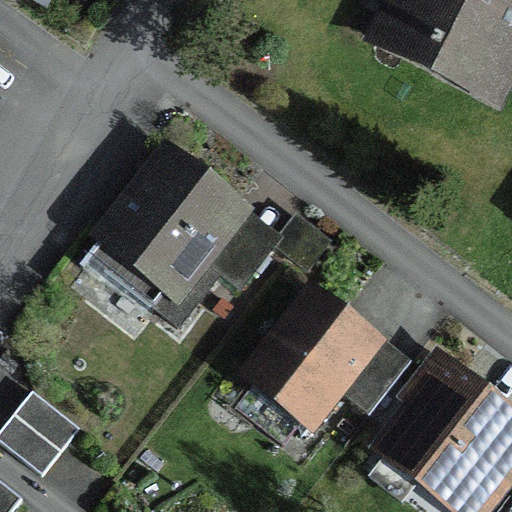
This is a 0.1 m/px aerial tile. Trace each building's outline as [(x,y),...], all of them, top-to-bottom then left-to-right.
[(511,0),(411,0),(399,26),(434,43),(425,61),(496,96),(511,64),(511,0)] [(88,257),(153,307),(170,286),(179,293),(226,234),(218,227),(230,212),(164,160),(88,257)] [(274,246),(290,259),(311,232),(294,218),(272,245),(274,246)] [(308,273),(329,245),(311,232),(290,259),(308,273)] [(313,424),(372,349),(309,299),(250,374),(313,424)] [(455,502),(511,429),(511,427),(433,366),(411,394),(427,407),(391,452),(455,502)] [(32,394),(13,417),(61,454),(79,431),(32,394)] [(61,454),(13,417),(0,434),(0,444),(42,478),(61,454)] [(12,511),(22,500),(0,482),(0,511),(12,511)]
